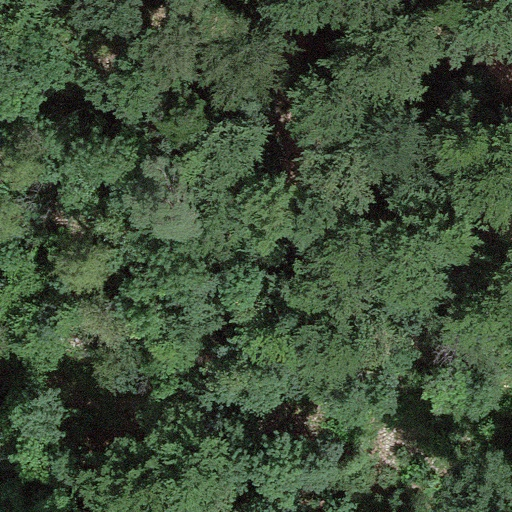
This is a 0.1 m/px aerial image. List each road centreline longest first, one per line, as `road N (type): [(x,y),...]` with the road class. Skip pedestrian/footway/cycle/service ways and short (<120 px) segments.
road 1 (track): [(0,351),(114,378),(337,388),(511,413)]
road 2 (track): [(511,160),(396,80),(327,0)]
